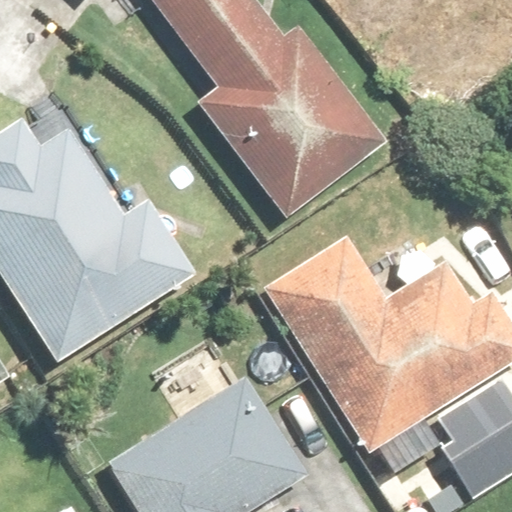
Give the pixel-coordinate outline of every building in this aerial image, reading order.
[(74,0),(83,8),(91,0),(74,0)] [(244,0),(151,0),(217,85),(193,103),(275,209),(375,131),(300,34),(282,48),(244,0)] [(38,73),(0,37),(0,90),(12,102),(38,73)] [(18,125),(0,136),(0,280),(53,364),(188,278),(139,201),(112,218),(62,139),(37,155),(18,125)] [(436,447),(420,422),(511,365),(511,344),(487,304),(469,315),(437,263),(376,301),(344,248),(268,295),(367,455),(374,451),(391,477),(436,447)] [(239,511),(300,474),(238,376),(101,462),(132,511),(239,511)] [(435,452),(470,507),(511,480),(511,397),(503,384),(438,425),(450,442),(435,452)]
